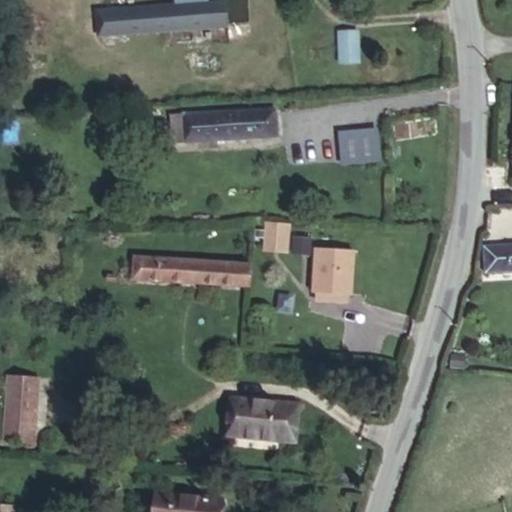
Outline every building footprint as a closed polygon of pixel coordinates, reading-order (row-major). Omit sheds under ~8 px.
[(87,56),(216,45),(214,19),(196,20),(195,8),(164,10),(165,23),(86,30),(87,56)] [(365,70),(362,40),(341,41),(343,73),(365,70)] [(258,130),(164,134),(166,163),(260,161),(258,130)] [(166,163),(164,134),(146,135),(147,164),(166,163)] [(263,218),(261,248),(288,250),(290,220),(263,218)] [(475,291),(511,287),(511,263),(474,267),(475,291)] [(117,297),(246,308),(247,286),(120,275),(117,297)] [(315,316),(351,322),(357,278),(321,275),(315,316)] [(36,462),(35,404),(3,405),(3,460),(36,462)] [(289,435),(225,426),(220,458),(286,468),(289,435)]
